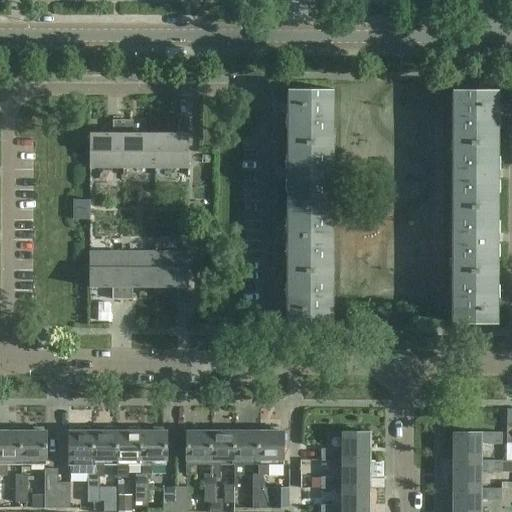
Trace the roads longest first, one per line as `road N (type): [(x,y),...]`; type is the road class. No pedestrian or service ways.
road 1 (residential): [(272,362),(268,86),(46,88),(20,95),(7,117),(7,362)]
road 2 (unclassified): [(0,38),(489,44)]
road 3 (residential): [(7,362),(272,362)]
road 4 (residential): [(404,511),(406,364)]
road 5 (residential): [(272,362),(406,364)]
